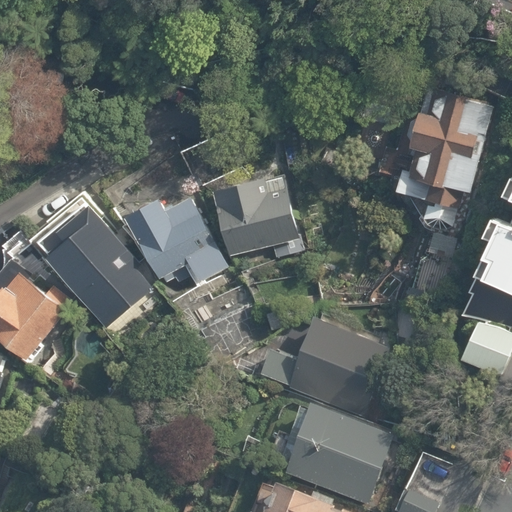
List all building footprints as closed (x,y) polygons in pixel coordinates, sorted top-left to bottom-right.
[(489,124),(422,101),(400,170),(426,223),(457,229),(489,124)] [(303,236),(288,170),(219,185),(234,250),(303,236)] [(195,196),(135,211),(164,272),(196,263),(203,279),(231,264),(195,196)] [(163,283),(96,199),(47,244),(115,325),(163,283)] [(511,222),(498,216),(473,270),(511,287),(511,222)] [(76,303),(29,272),(0,303),(0,327),(36,358),(76,303)] [(0,275),(0,299),(12,290),(0,275)] [(511,346),(511,332),(478,317),(460,358),(499,376),(511,346)] [(395,353),(314,320),(288,384),(369,418),(395,353)] [(0,425),(17,357),(0,352),(0,425)] [(395,440),(305,407),(281,471),(371,504),(395,440)] [(350,511),(278,483),(266,511),(350,511)]
